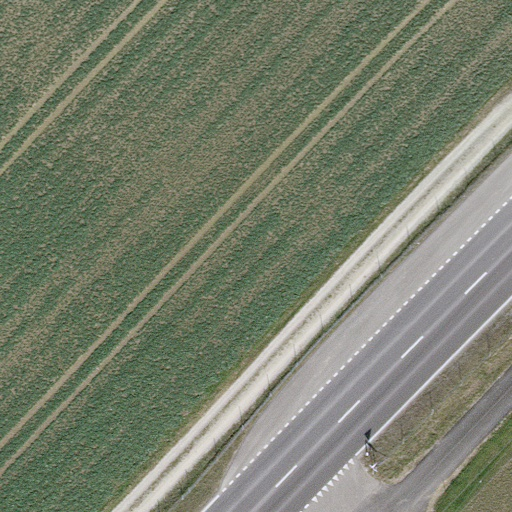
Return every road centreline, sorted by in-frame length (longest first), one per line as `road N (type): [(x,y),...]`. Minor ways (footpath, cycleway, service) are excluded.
road 1 (track): [(511,125),(127,511)]
road 2 (primary): [(290,481),(511,260)]
road 3 (unclassified): [(404,511),(511,401)]
